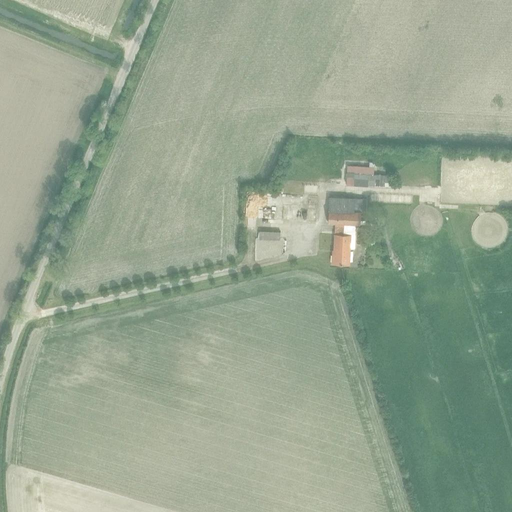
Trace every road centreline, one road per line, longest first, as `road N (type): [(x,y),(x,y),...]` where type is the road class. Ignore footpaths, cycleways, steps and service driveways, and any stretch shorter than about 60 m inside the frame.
road 1 (unclassified): [(22,313),(152,0)]
road 2 (unclassified): [(22,313),(244,268)]
